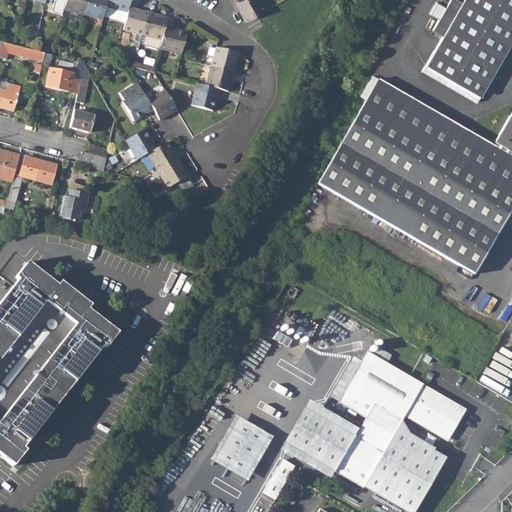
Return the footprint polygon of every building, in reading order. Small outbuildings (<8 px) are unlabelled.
[(86,0),(65,0),(63,10),(82,15),(86,0)] [(106,0),(86,0),(82,15),(102,20),(102,16),(105,7),(106,0)] [(130,0),(106,0),(105,7),(102,16),(124,22),(127,12),(128,8),(130,0)] [(258,0),(242,0),(235,4),(245,22),(265,10),(258,0)] [(511,39),(511,0),(462,0),(461,2),(457,0),(449,0),(432,30),(442,36),(425,64),(479,96),(511,39)] [(147,13),(128,8),(127,12),(124,22),(122,30),(141,35),(147,13)] [(167,18),(147,13),(141,35),(161,40),(164,27),(167,18)] [(186,33),(164,27),(161,40),(159,49),(180,54),(186,33)] [(7,53),(42,62),(42,61),(44,53),(32,49),(0,41),(0,42),(0,57),(6,59),(7,53)] [(237,53),(216,48),(211,67),(232,73),(237,53)] [(52,55),(44,53),(42,61),(50,63),(52,55)] [(75,74),(81,75),(83,64),(77,62),(75,74)] [(89,74),(83,64),(81,75),(77,93),(75,102),(83,104),(89,74)] [(232,73),(211,67),(206,86),(218,89),(227,92),(232,73)] [(75,74),(49,68),(45,87),(77,93),(81,75),(75,74)] [(357,102),(363,105),(377,80),(371,77),(357,102)] [(495,146),(378,79),(377,80),(363,105),(317,183),(473,273),(511,206),(511,111),(494,143),(496,144),(495,146)] [(0,89),(0,108),(13,112),(20,87),(8,84),(6,91),(0,89)] [(206,86),(196,84),(191,106),(212,111),(218,89),(206,86)] [(164,90),(147,101),(153,110),(159,120),(176,110),(164,90)] [(141,91),(122,103),(134,122),(153,110),(147,101),(141,91)] [(94,116),(73,110),(69,127),(89,133),(94,116)] [(144,130),(126,141),(138,160),(146,155),(156,149),(144,130)] [(156,149),(146,155),(157,171),(176,160),(166,143),(156,149)] [(90,144),(88,153),(106,158),(108,149),(90,144)] [(19,155),(0,149),(0,174),(3,175),(2,180),(11,183),(14,174),(19,155)] [(88,153),(82,152),(78,164),(103,171),(106,158),(88,153)] [(56,165),(25,157),(19,175),(14,174),(11,183),(6,201),(4,207),(13,210),(22,177),(50,185),(56,165)] [(176,160),(157,171),(167,188),(187,176),(176,160)] [(68,198),(77,200),(79,192),(69,190),(68,198)] [(88,194),(79,192),(77,200),(68,198),(64,197),(60,217),(78,221),(80,211),(82,201),(87,202),(88,194)] [(0,456),(13,466),(25,451),(22,448),(102,346),(105,349),(117,333),(87,310),(90,306),(60,282),(57,286),(13,252),(0,269),(0,276),(12,287),(0,302),(0,456)] [(296,334),(309,342),(314,334),(301,327),(296,334)] [(250,351),(256,355),(269,335),(263,331),(250,351)] [(372,356),(386,364),(390,356),(377,348),(372,356)] [(376,400),(404,416),(439,436),(440,435),(443,437),(448,436),(450,432),(451,433),(465,410),(386,364),(372,356),(366,352),(361,362),(337,402),(365,418),(376,400)] [(337,402),(361,362),(352,357),(329,397),(337,402)] [(329,478),(357,430),(307,401),(279,449),(329,478)] [(246,481),(271,437),(235,415),(209,459),(246,481)] [(413,511),(417,505),(445,457),(431,449),(433,447),(397,427),(373,469),(362,487),(404,511),(413,511)] [(373,469),(345,453),(334,472),(362,487),(373,469)] [(293,466),(282,460),(263,493),(274,500),(293,466)]
